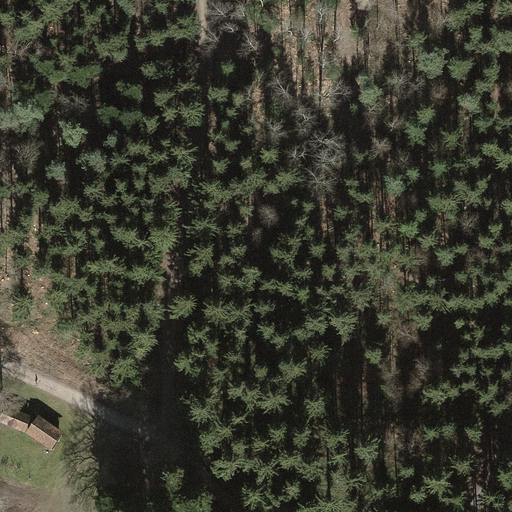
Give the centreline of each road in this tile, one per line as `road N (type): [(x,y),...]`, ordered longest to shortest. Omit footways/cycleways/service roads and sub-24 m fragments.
road 1 (track): [(235,511),(188,454),(166,346),(205,74),(201,0)]
road 2 (track): [(511,235),(499,168),(499,0)]
road 3 (track): [(0,367),(145,432)]
